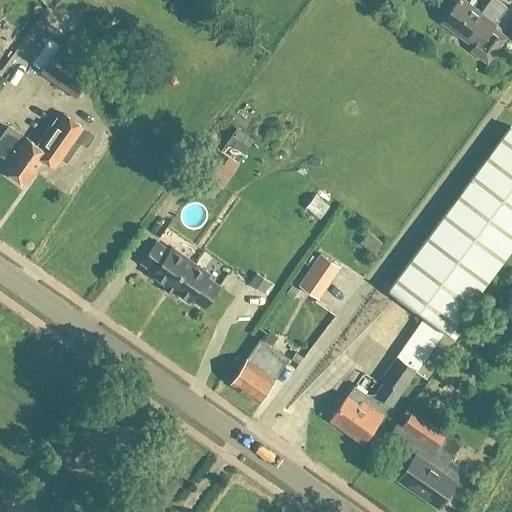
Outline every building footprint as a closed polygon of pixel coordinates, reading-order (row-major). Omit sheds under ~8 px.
[(487,63),(506,37),(492,27),(495,24),(462,0),(457,0),(441,22),(474,46),(470,51),(487,63)] [(33,38),(21,50),(29,58),(41,47),(33,38)] [(60,44),(41,72),(76,96),(95,68),(60,44)] [(48,153),(44,159),(55,167),(61,159),(67,163),(80,143),(75,139),(83,127),(63,114),(60,118),(57,116),(36,145),(48,153)] [(511,127),(510,126),(389,289),(387,288),(387,289),(427,318),(448,333),(511,247),(511,127)] [(237,132),(235,143),(251,145),(253,134),(237,132)] [(26,184),(44,159),(48,153),(36,145),(31,141),(25,137),(3,168),(26,184)] [(199,171),(222,187),(239,163),(215,147),(199,171)] [(308,204),(320,215),(329,205),(317,194),(308,204)] [(374,253),(381,242),(368,232),(360,243),(374,253)] [(206,276),(208,273),(172,247),(170,251),(157,241),(141,262),(155,272),(152,275),(188,301),(191,298),(204,307),(219,286),(206,276)] [(305,276),(323,289),(339,266),(321,253),(305,276)] [(377,396),(378,397),(372,406),(363,400),(366,395),(354,386),(347,396),(330,420),(363,443),(383,414),(389,405),(391,405),(415,372),(426,379),(455,339),(449,335),(449,334),(448,333),(427,318),(383,380),(386,383),(377,396)] [(258,402),(287,360),(260,340),(230,383),(258,402)] [(416,407),(413,411),(401,427),(434,451),(446,434),(427,421),(430,417),(416,407)] [(415,454),(397,480),(438,508),(458,478),(457,477),(463,469),(449,459),(441,472),(415,454)]
